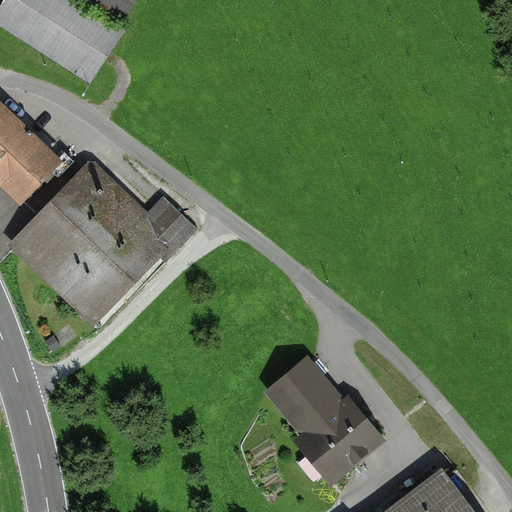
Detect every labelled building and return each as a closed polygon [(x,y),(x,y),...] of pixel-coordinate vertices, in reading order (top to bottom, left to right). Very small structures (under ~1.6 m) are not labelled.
[(125,31),(76,0),(7,0),(0,11),(0,23),(93,82),(125,31)] [(68,162),(5,103),(0,107),(0,174),(29,202),(68,162)] [(152,213),(97,161),(15,246),(101,328),(198,227),(167,197),(152,213)] [(351,404),(314,359),(271,393),(308,440),(301,446),(336,489),(392,445),(356,400),(351,404)] [(392,511),(480,511),(447,469),(392,511)]
